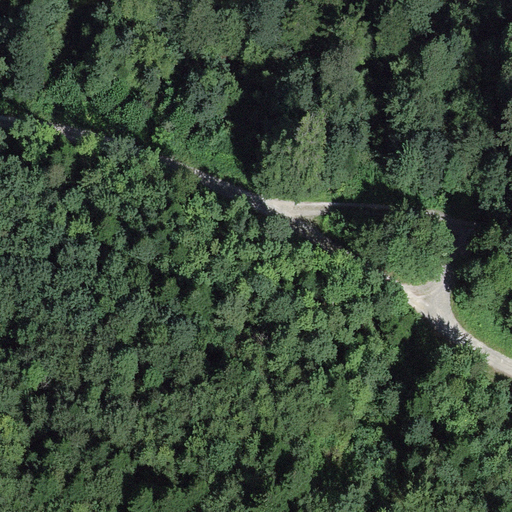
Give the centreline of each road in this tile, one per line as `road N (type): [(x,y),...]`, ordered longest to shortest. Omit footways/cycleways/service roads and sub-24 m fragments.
road 1 (track): [(329,217),(62,131),(0,121)]
road 2 (track): [(329,217),(511,366)]
road 3 (track): [(511,234),(329,217)]
